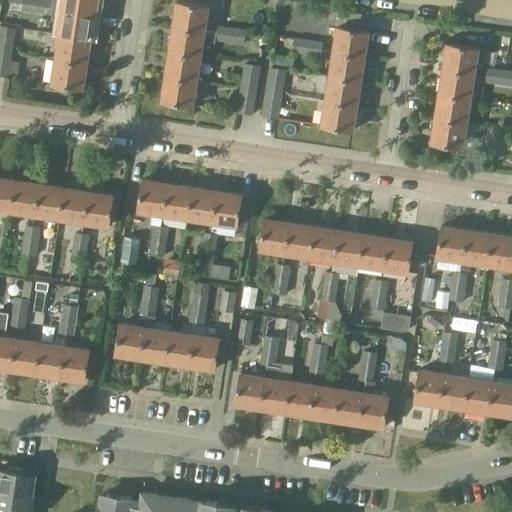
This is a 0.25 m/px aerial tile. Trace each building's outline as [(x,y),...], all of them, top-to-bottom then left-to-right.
[(24,0),(23,9),(37,12),(38,0),(24,0)] [(38,0),(37,12),(52,14),(53,7),(53,0),(38,0)] [(53,0),(53,7),(65,8),(65,9),(96,14),(98,0),(53,0)] [(179,1),(175,26),(206,31),(211,6),(205,5),(187,2),(179,1)] [(61,34),(92,39),(96,14),(65,9),(65,8),(53,7),(52,14),(51,18),(63,19),(61,34)] [(0,24),(0,26),(0,49),(12,51),(16,27),(0,24)] [(216,39),(230,41),(232,26),(217,24),(216,39)] [(171,50),(202,56),(205,40),(215,42),(216,32),(206,31),(175,26),(171,50)] [(244,43),(247,29),(232,26),(230,41),(244,43)] [(335,51),(366,56),(370,31),(339,26),(335,51)] [(468,30),(466,42),(487,45),(489,33),(468,30)] [(88,63),(92,39),(61,34),(57,58),(88,63)] [(291,52),(305,54),(307,38),(293,36),(291,52)] [(307,38),(305,54),(319,56),(321,40),(307,38)] [(444,68),(475,73),(479,48),(448,43),(444,68)] [(11,57),(12,51),(0,49),(0,74),(9,76),(11,57)] [(167,75),(198,80),(202,56),(171,50),(167,75)] [(362,81),(366,56),(335,51),(331,75),(362,81)] [(84,88),(88,63),(57,58),(52,83),(84,88)] [(241,87),(257,90),(261,65),(245,62),(241,87)] [(266,90),(283,92),(287,69),(270,66),(266,90)] [(486,67),(484,82),(498,84),(500,69),(486,67)] [(471,97),(475,73),(444,68),(440,92),(471,97)] [(511,70),(500,69),(498,84),(511,85),(511,70)] [(167,75),(163,100),(194,105),(198,80),(167,75)] [(358,105),(362,81),(331,75),(327,100),(358,105)] [(241,87),(241,88),(237,111),(253,114),(257,90),(241,87)] [(279,118),(283,92),(266,90),(263,115),(279,118)] [(467,122),(471,97),(440,92),(436,117),(467,122)] [(354,130),(358,105),(327,100),(323,125),(354,130)] [(436,117),(432,142),(453,145),(451,152),(462,154),(466,131),(467,122),(436,117)] [(10,211),(15,179),(0,177),(0,219),(8,221),(10,211)] [(35,215),(39,183),(15,179),(10,211),(35,215)] [(143,179),(138,210),(152,212),(150,224),(152,224),(162,225),(163,214),(168,183),(143,179)] [(59,218),(64,187),(39,183),(35,215),(59,218)] [(188,218),(193,186),(168,183),(163,214),(187,218),(188,218)] [(193,186),(188,218),(212,222),(217,190),(193,186)] [(84,222),(88,190),(64,187),(59,218),(84,222)] [(88,190),(84,222),(108,226),(113,194),(88,190)] [(217,190),(212,222),(238,226),(242,194),(217,190)] [(285,253),(290,221),(265,217),(260,249),(285,253)] [(310,257),(314,225),(290,221),(285,253),(310,257)] [(152,224),(150,239),(165,241),(167,226),(162,225),(152,224)] [(442,224),(437,256),(440,256),(438,269),(450,271),(452,258),(462,259),(467,228),(442,224)] [(25,225),(23,239),(37,241),(39,227),(25,225)] [(310,257),(334,260),(339,229),(314,225),(310,257)] [(487,263),(492,232),(467,228),(462,259),(461,269),(471,270),(472,261),(487,263)] [(363,232),(339,229),(334,260),(359,264),(363,232)] [(72,230),(70,246),(86,248),(88,232),(72,230)] [(203,231),(201,245),(216,247),(218,233),(203,231)] [(383,268),(388,236),(363,232),(359,264),(383,268)] [(511,267),(511,263),(511,234),(492,232),(487,263),(511,267)] [(125,235),(122,255),(122,258),(133,260),(137,237),(125,235)] [(388,236),(383,268),(408,272),(413,240),(388,236)] [(37,241),(23,239),(21,253),(35,255),(37,241)] [(150,239),(148,253),(163,255),(165,241),(150,239)] [(201,245),(197,272),(212,274),(216,247),(201,245)] [(70,246),(68,262),(84,265),(86,248),(70,246)] [(276,262),(274,276),(288,279),(291,265),(276,262)] [(324,270),(322,285),(337,287),(339,273),(324,270)] [(453,270),(451,282),(452,282),(452,284),(466,286),(468,272),(453,270)] [(274,276),(271,291),(286,293),(288,279),(274,276)] [(425,277),(422,300),(432,301),(435,278),(425,277)] [(511,278),(502,277),(500,292),(511,293),(511,278)] [(373,278),(371,292),(386,295),(388,281),(373,278)] [(413,306),(414,278),(400,278),(399,305),(413,306)] [(145,284),(142,299),(158,301),(160,286),(145,284)] [(258,286),(245,284),(244,284),(241,305),(255,307),(258,286)] [(450,298),(451,298),(464,301),(466,286),(452,284),(450,298)] [(322,285),(319,299),(330,301),(335,301),(337,287),(322,285)] [(220,309),(234,311),(237,291),(223,289),(220,309)] [(369,306),(384,309),(386,295),(371,292),(369,306)] [(511,293),(500,292),(498,306),(511,308),(511,293)] [(192,294),(190,307),(205,310),(207,297),(192,294)] [(13,296),(11,310),(27,313),(29,298),(13,296)] [(142,299),(140,313),(147,314),(155,316),(156,314),(158,301),(142,299)] [(327,318),(330,301),(319,299),(317,316),(327,318)] [(62,303),(60,318),(75,321),(78,306),(62,303)] [(205,310),(190,307),(188,321),(203,323),(205,310)] [(0,366),(11,369),(16,338),(5,336),(9,312),(0,310),(0,366)] [(11,310),(9,324),(25,327),(27,313),(11,310)] [(145,326),(141,357),(165,361),(170,330),(157,328),(160,315),(156,314),(155,316),(147,314),(145,326)] [(57,334),(73,336),(75,321),(60,318),(57,334)] [(238,341),(250,343),(254,320),(242,318),(238,341)] [(461,319),(459,330),(475,332),(477,321),(461,319)] [(141,357),(145,326),(120,322),(115,353),(141,357)] [(195,334),(197,324),(184,322),(182,332),(170,330),(165,361),(190,365),(194,334),(195,334)] [(194,334),(190,365),(215,369),(220,338),(203,335),(204,329),(205,325),(197,324),(195,334),(194,334)] [(442,331),(440,346),(455,348),(457,333),(442,331)] [(261,407),(272,335),(265,334),(260,364),(267,365),(266,377),(241,373),(236,403),(261,407)] [(286,411),(291,381),(278,379),(280,365),(275,365),(280,336),(272,335),(261,407),(286,411)] [(60,376),(65,345),(66,337),(56,336),(54,343),(41,341),(36,372),(60,376)] [(490,336),(488,352),(503,354),(505,338),(490,336)] [(36,372),(41,341),(16,338),(11,369),(36,372)] [(312,342),(310,356),(325,358),(327,344),(312,342)] [(65,345),(60,376),(85,380),(90,349),(65,345)] [(440,346),(438,360),(453,362),(455,348),(440,346)] [(363,349),(361,363),(376,365),(377,351),(363,349)] [(486,367),(501,370),(503,354),(488,352),(486,367)] [(310,356),(308,371),(323,373),(325,358),(310,356)] [(367,379),(366,379),(374,381),(376,365),(361,363),(359,377),(367,379)] [(440,404),(445,373),(419,369),(415,400),(440,404)] [(465,408),(469,377),(445,373),(440,404),(465,408)] [(340,388),(335,418),(359,422),(364,392),(365,392),(366,379),(367,379),(359,377),(358,377),(356,390),(340,388)] [(489,411),(494,381),(469,377),(465,408),(489,411)] [(364,392),(359,422),(384,426),(389,395),(372,393),(374,381),(366,379),(365,392),(364,392)] [(310,415),(315,384),(291,381),(286,411),(310,415)] [(511,383),(494,381),(489,411),(511,414),(511,383)] [(335,418),(340,388),(315,384),(310,415),(335,418)] [(0,468),(0,491),(30,496),(30,495),(28,495),(31,473),(19,472),(20,469),(6,467),(6,470),(0,468)] [(0,511),(27,511),(30,496),(0,491),(0,511)] [(143,492),(141,505),(134,504),(135,498),(103,493),(101,505),(98,505),(97,511),(277,511),(278,510),(245,505),(245,510),(244,511),(233,511),(234,509),(235,503),(203,498),(201,510),(190,508),(192,499),(173,496),(172,505),(161,503),(162,495),(143,492)]
